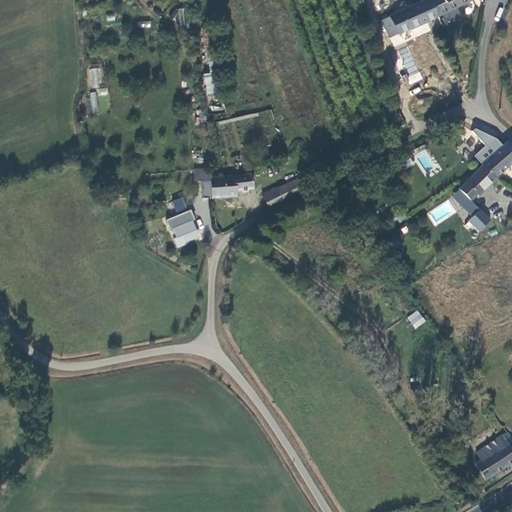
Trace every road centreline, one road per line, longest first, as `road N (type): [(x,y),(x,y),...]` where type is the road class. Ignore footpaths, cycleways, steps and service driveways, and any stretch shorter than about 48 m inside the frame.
road 1 (unknown): [(283,211),(373,150),(486,109)]
road 2 (unclassified): [(0,320),(56,364),(96,368),(211,346)]
road 3 (unclassified): [(211,346),(280,432),(329,511)]
road 4 (unclassified): [(496,0),(479,95),(511,133)]
road 5 (unclassified): [(246,225),(213,251),(211,346)]
